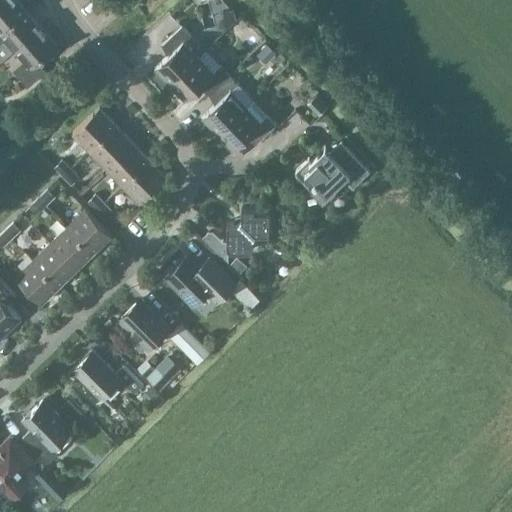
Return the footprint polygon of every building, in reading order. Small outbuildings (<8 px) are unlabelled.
[(0,33),(26,11),(16,0),(3,0),(0,3),(0,33)] [(198,31),(221,19),(211,0),(192,0),(185,4),(198,31)] [(26,11),(0,33),(0,45),(6,41),(15,51),(41,29),(26,11)] [(172,50),(154,67),(169,82),(198,55),(183,40),(190,34),(181,24),(163,41),(172,50)] [(37,63),(56,46),(41,29),(15,51),(24,62),(12,71),(18,78),(26,88),(45,72),(37,63)] [(198,55),(169,82),(185,99),(202,82),(210,91),(228,74),(219,64),(212,71),(198,55)] [(218,99),(201,115),(216,132),(252,98),(237,83),(228,74),(210,91),(218,99)] [(252,98),(216,132),(232,148),(250,131),(258,140),(276,123),(266,113),(252,98)] [(88,150),(115,124),(99,107),(72,132),(88,150)] [(105,168),(132,142),(115,124),(88,150),(105,168)] [(294,170),(310,188),(312,186),(323,197),(335,185),(337,187),(347,177),(353,184),(369,169),(341,140),(330,151),(328,149),(321,157),(316,152),(310,158),(308,156),(294,170)] [(122,185),(149,160),(132,142),(105,168),(122,185)] [(149,160),(122,185),(139,203),(166,178),(149,160)] [(69,169),(61,161),(53,168),(60,176),(69,169)] [(78,179),(69,169),(60,176),(70,186),(78,179)] [(108,208),(116,201),(101,183),(93,190),(108,208)] [(46,189),(38,196),(47,205),(54,198),(46,189)] [(103,204),(93,194),(85,203),(94,212),(103,204)] [(47,205),(38,196),(28,206),(37,215),(47,205)] [(112,212),(103,204),(94,212),(104,221),(112,212)] [(265,206),(241,206),(240,217),(236,221),(228,221),(226,240),(223,240),(215,248),(227,260),(228,252),(231,248),(252,248),(253,234),(256,231),(267,231),(269,210),(265,206)] [(66,225),(92,252),(110,235),(84,208),(66,225)] [(12,223),(4,230),(12,239),(20,232),(12,223)] [(75,269),(92,252),(66,225),(49,242),(75,269)] [(12,239),(4,230),(0,233),(0,246),(2,248),(12,239)] [(58,285),(75,269),(49,242),(32,259),(58,285)] [(217,301),(235,283),(217,265),(207,275),(186,254),(165,275),(193,304),(206,290),(217,301)] [(40,302),(58,285),(32,259),(14,276),(40,302)] [(21,316),(7,302),(15,293),(0,277),(0,324),(6,331),(21,316)] [(141,349),(166,324),(140,299),(121,319),(137,335),(132,340),(141,349)] [(198,339),(182,323),(171,333),(188,350),(198,339)] [(134,391),(142,383),(122,363),(114,371),(91,349),(72,368),(100,397),(120,378),(134,391)] [(159,356),(154,363),(170,373),(175,366),(159,356)] [(53,446),(70,429),(41,399),(22,418),(30,426),(22,435),(47,461),(58,451),(53,446)] [(35,463),(14,442),(5,451),(1,446),(0,446),(0,496),(4,493),(12,501),(29,484),(21,476),(35,463)]
